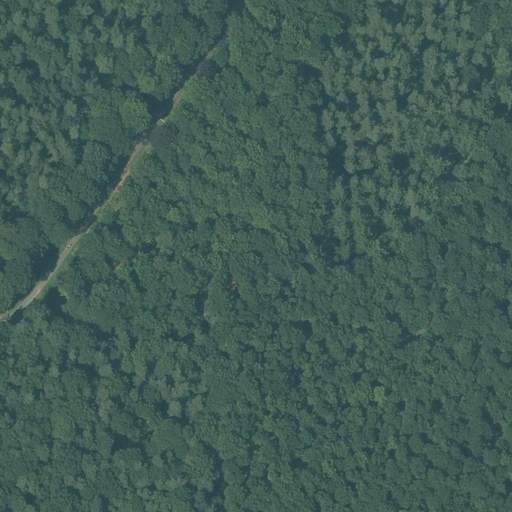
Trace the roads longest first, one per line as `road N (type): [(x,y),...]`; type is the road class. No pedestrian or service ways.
road 1 (track): [(511,241),(328,256),(315,80),(353,0)]
road 2 (unclassified): [(234,0),(48,270),(0,320)]
road 3 (track): [(319,66),(210,0)]
